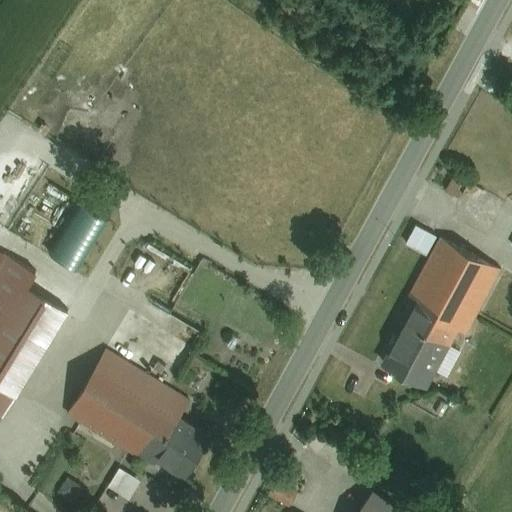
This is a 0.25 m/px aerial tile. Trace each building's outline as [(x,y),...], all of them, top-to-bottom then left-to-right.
[(134,31),(157,0),(140,0),(123,22),(134,31)] [(467,329),(501,267),(442,236),(376,360),(425,386),(458,324),(467,329)] [(66,309),(24,282),(32,269),(3,251),(0,255),(0,384),(13,393),(66,309)] [(192,398),(109,346),(69,411),(152,463),(192,398)] [(0,385),(0,410),(12,393),(0,385)] [(130,496),(141,477),(119,464),(108,484),(130,496)] [(298,488),(276,476),(268,492),(290,504),(298,488)] [(406,511),(371,486),(351,511),(406,511)]
